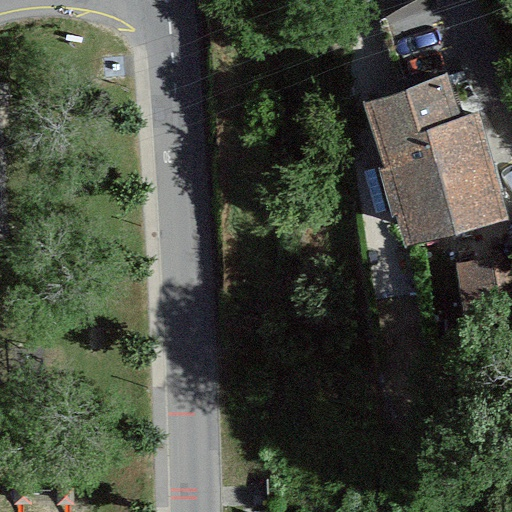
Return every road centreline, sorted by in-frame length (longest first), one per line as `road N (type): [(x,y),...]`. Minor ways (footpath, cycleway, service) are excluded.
road 1 (residential): [(162,0),(176,149),(185,511)]
road 2 (unclassified): [(461,0),(511,133)]
